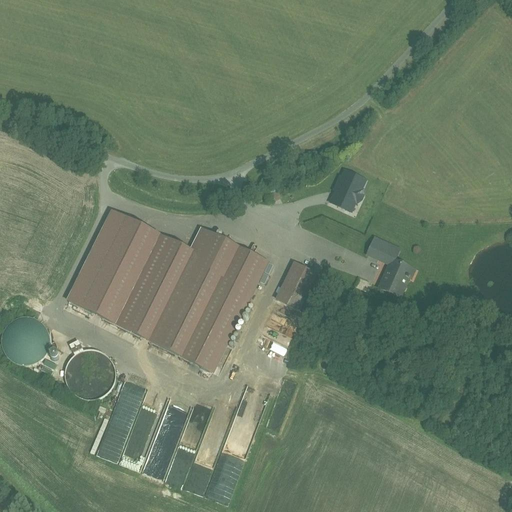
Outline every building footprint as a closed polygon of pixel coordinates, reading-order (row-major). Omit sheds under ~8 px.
[(367,181),(344,171),(341,177),(339,176),(333,192),(335,194),(330,205),(352,215),(356,206),(358,206),(362,203),(365,197),(364,191),(363,191),(367,181)] [(315,187),(308,183),(306,188),(312,192),(315,187)] [(275,190),(265,195),(267,199),(269,205),(280,200),(277,194),(275,190)] [(190,251),(112,212),(67,303),(149,344),(194,253),(190,251)] [(270,263),(201,229),(190,251),(194,253),(149,344),(214,376),(270,263)] [(375,240),(368,256),(378,261),(382,253),(395,258),(398,251),(375,240)] [(411,271),(393,262),(395,258),(382,253),(378,261),(390,267),(387,274),(388,274),(380,290),(400,299),(409,280),(410,280),(410,278),(408,277),(411,271)] [(317,276),(295,265),(277,302),(299,313),(317,276)] [(41,364),(47,359),(50,351),(51,344),(50,335),(45,327),(38,322),(30,319),(21,319),(13,322),(6,328),(2,336),(1,345),(2,352),(6,359),(11,365),(19,368),(27,369),(34,368),(41,364)] [(275,332),(271,339),(290,348),(293,341),(275,332)] [(106,397),(112,392),(115,385),(116,377),(114,368),(110,361),(103,355),(94,352),(86,352),(77,356),(71,361),(67,369),(65,378),(67,386),(70,393),(76,398),(83,401),(91,403),(99,401),(106,397)]
